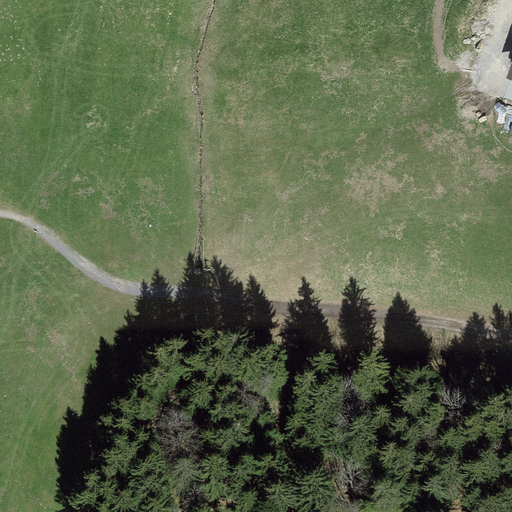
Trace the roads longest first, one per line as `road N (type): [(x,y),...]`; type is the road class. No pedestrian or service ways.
road 1 (track): [(200,296),(423,318),(511,338)]
road 2 (track): [(0,216),(19,218),(89,271),(127,288),(200,296)]
